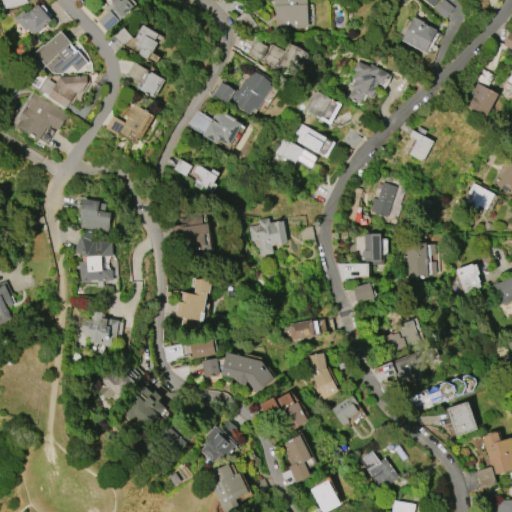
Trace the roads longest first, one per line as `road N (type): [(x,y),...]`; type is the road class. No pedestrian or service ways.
road 1 (residential): [(510,0),(491,34),(358,157),(326,223),(358,359),(382,400),(448,459),(459,511)]
road 2 (residential): [(140,210),(155,252),(161,365),(180,385),(222,399),(252,421),(293,511)]
road 3 (residential): [(64,0),(105,45),(114,72),(113,92),(50,204),(65,279)]
road 4 (residential): [(196,0),(224,24),(225,45),(140,210)]
road 5 (track): [(65,279),(51,448)]
